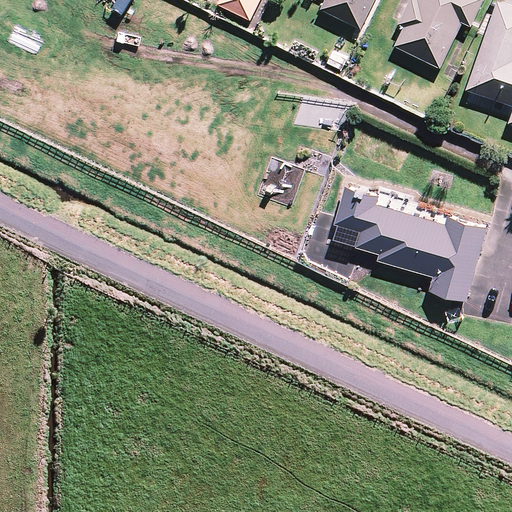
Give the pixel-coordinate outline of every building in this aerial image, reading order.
[(227,0),(223,8),(256,24),(267,0),(227,0)] [(332,0),(326,12),(367,32),(382,0),(332,0)] [(425,0),(402,49),(447,71),(469,26),(477,30),(491,0),(425,0)] [(511,6),(504,4),(473,93),(511,106),(511,6)] [(385,199),(351,190),(340,227),(366,235),(362,250),(385,257),(383,263),(439,279),(435,293),(472,304),(494,231),(454,219),(451,227),(382,207),(385,199)]
